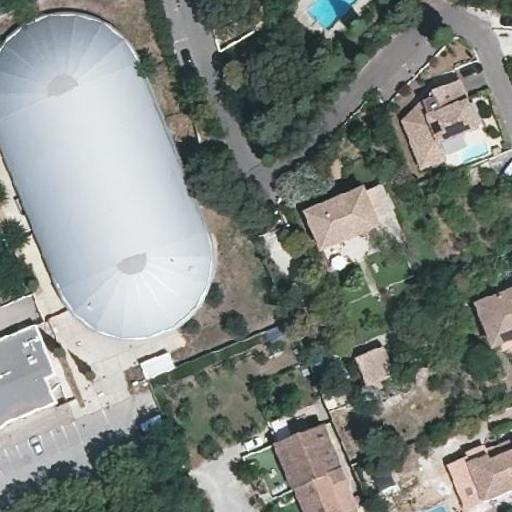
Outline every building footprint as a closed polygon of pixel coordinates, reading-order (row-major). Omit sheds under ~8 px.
[(274,16),(263,5),(246,21),(256,32),(274,16)] [(0,155),(51,287),(56,296),(72,314),(94,328),(119,335),(145,333),(170,324),(190,308),(204,286),(211,261),(211,233),(143,65),(135,47),(122,31),(105,18),(86,10),(65,8),(44,10),(25,18),(7,30),(0,38),(0,155)] [(480,124),(462,72),(427,84),(403,115),(421,165),(445,156),(439,138),(480,124)] [(363,188),(305,213),(321,250),(379,224),(363,188)] [(511,294),(477,309),(493,350),(511,342),(511,294)] [(0,423),(47,406),(37,381),(48,375),(27,328),(0,338),(0,423)] [(381,343),(348,356),(363,392),(395,378),(381,343)] [(279,456),(293,489),(313,481),(341,469),(322,424),(274,444),(279,456)] [(511,442),(500,448),(511,478),(511,442)] [(511,494),(511,478),(500,448),(486,453),(488,459),(469,466),(485,506),(511,494)] [(326,511),(367,511),(364,505),(357,508),(341,469),(313,481),(326,511)] [(326,511),(313,481),(293,489),(302,511),(326,511)]
